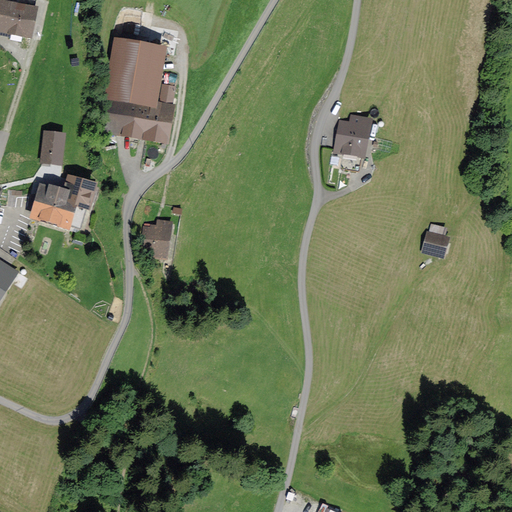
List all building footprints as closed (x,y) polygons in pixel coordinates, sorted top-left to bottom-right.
[(36,13),(1,6),(0,8),(0,31),(30,38),(36,13)] [(164,53),(116,44),(106,98),(111,99),(105,134),(166,144),(172,109),(154,106),(164,53)] [(348,126),(343,149),(364,153),(370,122),(359,120),(357,127),(348,126)] [(62,138),(45,137),(43,164),(60,166),(62,138)] [(71,199),(45,191),(37,217),(83,232),(97,191),(76,184),(71,199)] [(9,192),(2,190),(0,196),(0,204),(5,206),(9,192)] [(158,233),(145,230),(142,246),(157,249),(155,257),(166,259),(172,226),(160,224),(158,233)] [(441,228),(433,226),(426,250),(441,255),(445,241),(438,239),(441,228)] [(0,291),(9,276),(0,271),(0,291)]
